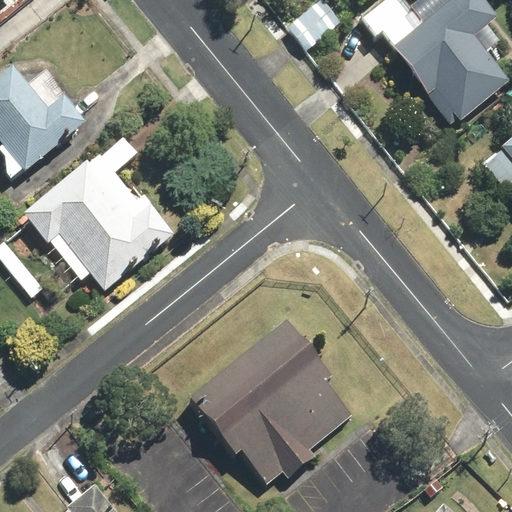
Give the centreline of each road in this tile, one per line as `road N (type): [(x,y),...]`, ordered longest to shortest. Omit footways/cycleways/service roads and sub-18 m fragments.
road 1 (residential): [(321,186),(0,439)]
road 2 (residential): [(321,186),(486,374)]
road 3 (residential): [(172,0),(321,186)]
